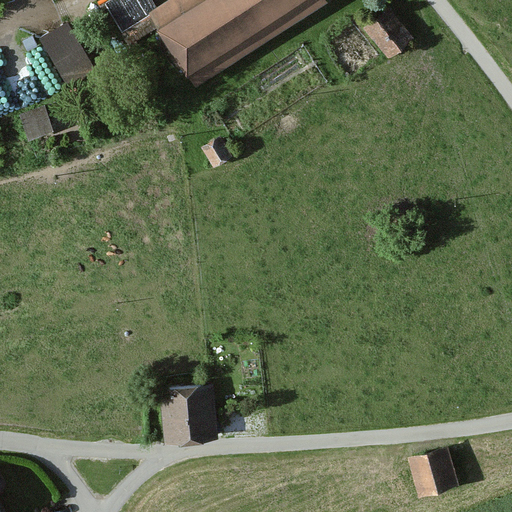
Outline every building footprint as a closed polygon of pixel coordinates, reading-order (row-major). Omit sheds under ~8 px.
[(146,0),(108,0),(99,6),(115,32),(152,9),(146,0)] [(179,0),(154,17),(194,87),(328,1),(328,0),(179,0)] [(67,12),(40,27),(65,73),(93,58),(67,12)] [(388,15),(362,34),(385,64),(415,45),(388,15)] [(29,125),(52,115),(43,96),(21,107),(29,125)] [(211,391),(160,391),(162,443),(214,441),(211,391)] [(445,449),(409,460),(420,497),(459,485),(445,449)]
